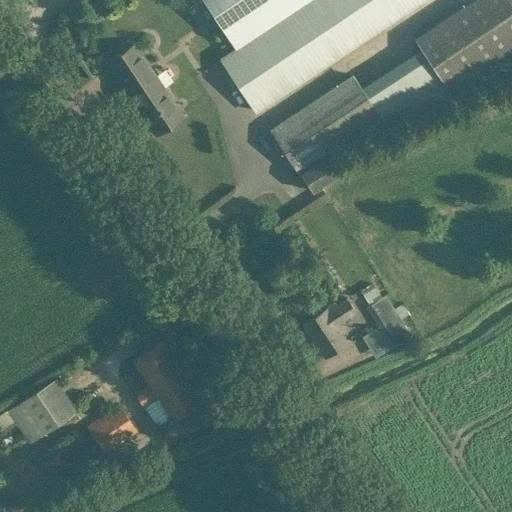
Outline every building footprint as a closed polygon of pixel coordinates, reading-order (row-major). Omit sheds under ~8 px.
[(221,58),(256,111),(422,0),(204,0),(237,48),(221,58)] [(511,0),(469,0),(414,38),(449,90),(511,46),(511,0)] [(107,60),(155,133),(182,115),(134,43),(107,60)] [(298,170),(312,190),(328,179),(338,172),(325,152),(380,115),(353,75),(269,130),(296,170),(298,170)] [(375,280),(362,287),(370,303),(383,296),(375,280)] [(368,307),(393,346),(411,334),(400,318),(409,312),(403,303),(394,308),(386,295),(368,307)] [(320,312),(303,323),(325,357),(342,346),(348,341),(337,325),(356,313),(347,298),(336,305),(334,303),(328,307),(326,308),(320,312)] [(144,351),(132,359),(149,385),(135,394),(143,406),(157,396),(173,419),(185,411),(201,400),(160,340),(144,351)] [(7,410),(28,442),(77,409),(56,377),(7,410)] [(118,404),(86,426),(104,453),(136,431),(118,404)]
